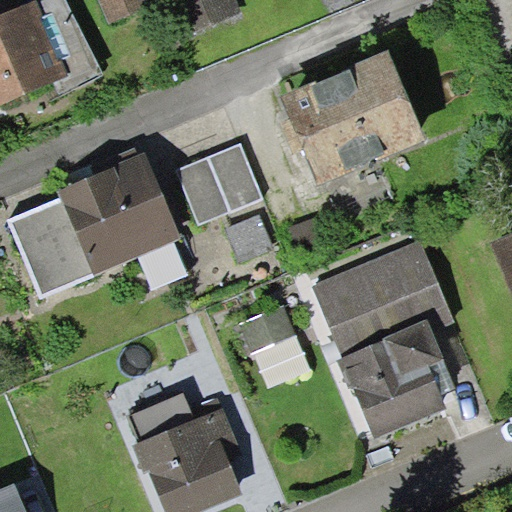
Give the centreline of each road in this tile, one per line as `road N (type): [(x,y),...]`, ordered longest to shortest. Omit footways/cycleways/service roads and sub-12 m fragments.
road 1 (residential): [(403,0),(0,175)]
road 2 (residential): [(511,462),(390,511)]
